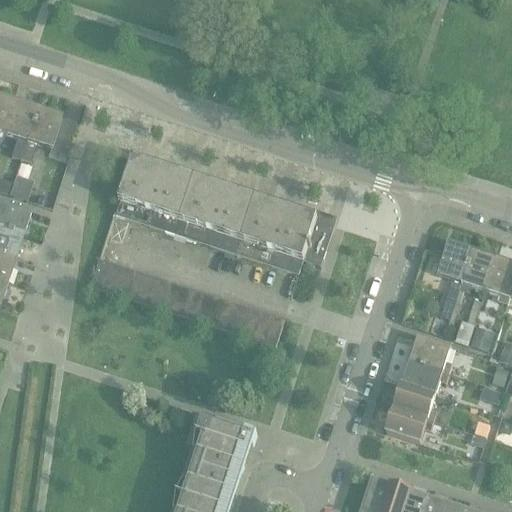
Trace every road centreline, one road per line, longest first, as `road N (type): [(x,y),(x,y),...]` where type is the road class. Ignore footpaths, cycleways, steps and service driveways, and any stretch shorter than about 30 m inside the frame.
road 1 (tertiary): [(419,187),(0,51)]
road 2 (residential): [(320,492),(419,187)]
